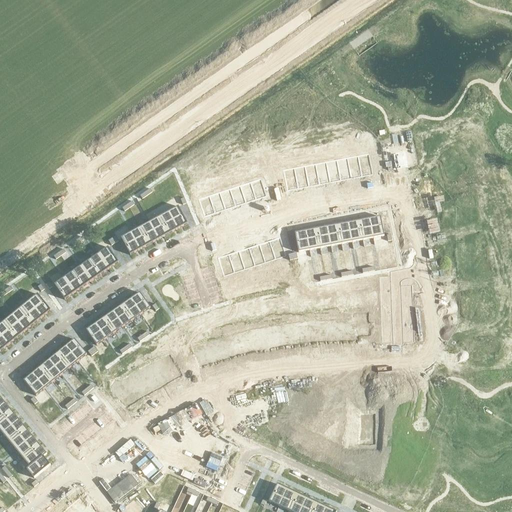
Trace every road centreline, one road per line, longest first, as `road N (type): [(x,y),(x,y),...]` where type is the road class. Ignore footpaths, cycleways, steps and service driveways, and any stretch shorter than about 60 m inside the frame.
road 1 (residential): [(404,188),(284,213),(165,257),(90,303),(0,376)]
road 2 (unclassified): [(365,0),(0,264)]
road 3 (residential): [(211,389),(232,436),(397,511)]
road 4 (residential): [(211,389),(265,374),(426,357)]
road 5 (residential): [(426,357),(434,347),(404,188)]
road 6 (residential): [(511,244),(469,191),(449,146),(433,140),(397,149)]
road 7 (residential): [(79,471),(211,389)]
road 8 (residential): [(0,378),(79,471)]
